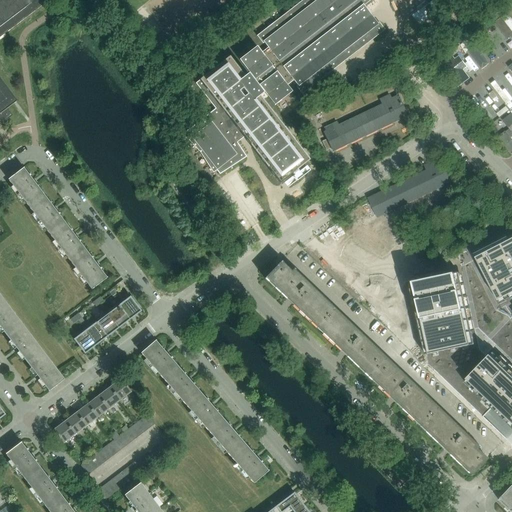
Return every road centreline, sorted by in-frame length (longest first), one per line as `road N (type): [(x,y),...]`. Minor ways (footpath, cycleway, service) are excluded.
road 1 (residential): [(467,505),(234,271)]
road 2 (residential): [(234,271),(455,123)]
road 3 (residential): [(167,318),(335,511)]
road 4 (residential): [(167,318),(41,154),(29,151),(0,172)]
road 5 (residential): [(31,420),(167,318)]
